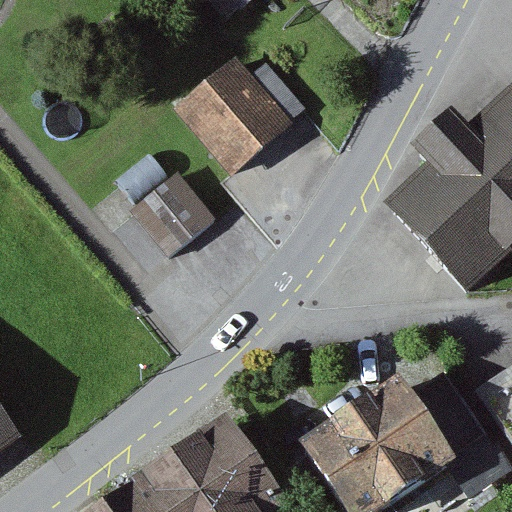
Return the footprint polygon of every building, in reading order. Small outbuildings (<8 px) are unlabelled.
[(244,65),(176,117),(231,189),(299,137),(244,65)] [(431,182),(391,217),(471,307),(511,270),(511,104),(474,138),(460,122),(414,163),(431,182)] [(177,238),(226,200),(187,151),(138,189),(177,238)] [(406,391),(305,456),(341,511),(409,511),(462,478),(406,391)] [(0,459),(21,445),(0,415),(0,459)] [(234,428),(111,511),(290,511),(292,511),(234,428)]
